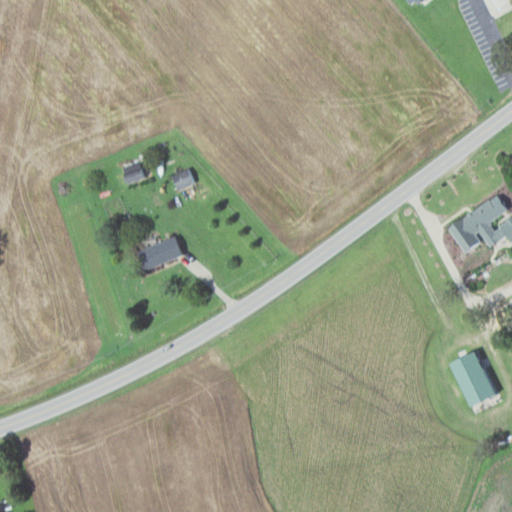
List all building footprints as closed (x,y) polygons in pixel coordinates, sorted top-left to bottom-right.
[(194,181),(188,166),(169,175),(175,189),(194,181)] [(144,176),(141,167),(120,174),(123,183),(144,176)] [(460,251),(481,240),(484,246),(504,235),(507,240),(511,236),(511,214),(509,216),(509,217),(491,227),(487,219),(503,210),(495,196),(445,223),(460,251)] [(139,250),(177,234),(185,252),(146,268),(139,250)] [(446,362),(466,406),(493,393),(472,349),(446,362)]
